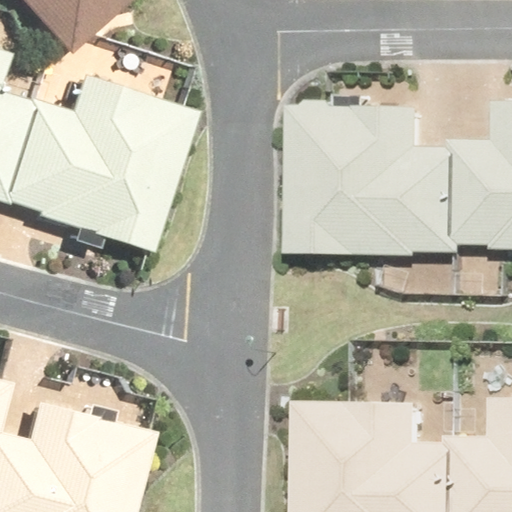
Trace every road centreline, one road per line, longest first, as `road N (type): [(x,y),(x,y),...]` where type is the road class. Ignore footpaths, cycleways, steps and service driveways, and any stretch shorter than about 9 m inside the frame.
road 1 (residential): [(228,352),(250,38)]
road 2 (residential): [(250,38),(511,34)]
road 3 (residential): [(0,292),(228,352)]
road 4 (residential): [(226,511),(228,352)]
